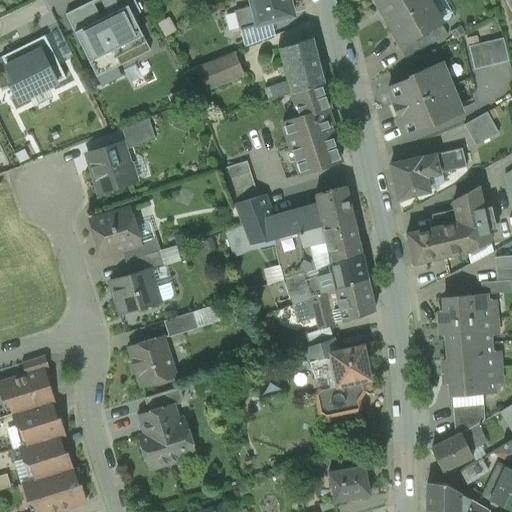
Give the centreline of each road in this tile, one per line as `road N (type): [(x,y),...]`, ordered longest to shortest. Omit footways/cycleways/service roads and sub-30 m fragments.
road 1 (tertiary): [(406,511),(394,307),(325,0)]
road 2 (residential): [(118,511),(86,408),(87,328)]
road 3 (residential): [(87,328),(53,195)]
